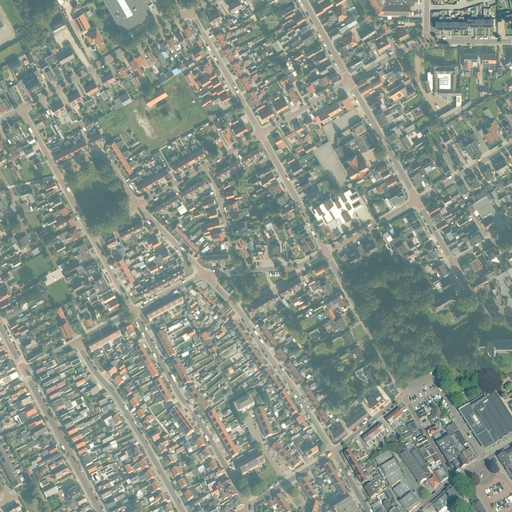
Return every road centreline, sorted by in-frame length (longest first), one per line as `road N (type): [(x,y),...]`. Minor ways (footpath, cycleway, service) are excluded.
road 1 (residential): [(248,506),(132,311)]
road 2 (residential): [(182,511),(77,341)]
road 3 (tertiary): [(20,109),(180,16)]
road 4 (residential): [(332,452),(236,306)]
road 5 (residential): [(404,393),(325,252)]
road 6 (secondary): [(100,511),(23,370)]
road 7 (residential): [(259,134),(188,11)]
road 8 (residential): [(416,201),(347,80)]
road 9 (residential): [(325,252),(259,134)]
road 10 (residential): [(485,460),(433,376),(404,393)]
